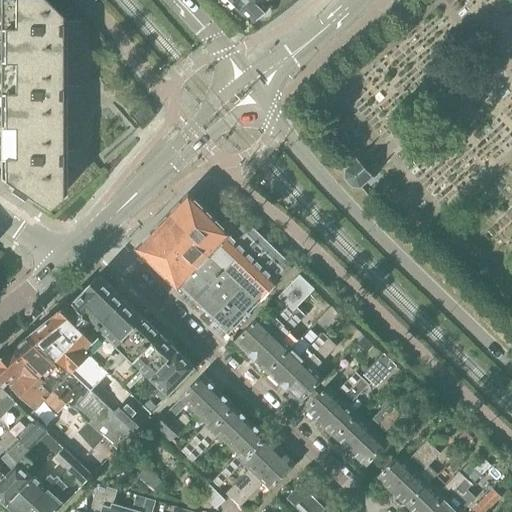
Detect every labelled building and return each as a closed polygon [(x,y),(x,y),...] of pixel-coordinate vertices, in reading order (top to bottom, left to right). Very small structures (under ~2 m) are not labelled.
[(64,19),(44,0),(0,0),(0,179),(10,186),(7,190),(20,199),(23,195),(45,210),(64,194),(64,166),(79,166),(79,151),(64,151),(64,101),(79,101),(79,86),(64,86),(64,36),(79,36),(79,22),(64,22),(64,19)] [(264,1),(265,0),(224,0),(233,8),(237,4),(252,19),(267,4),(264,1)] [(152,115),(144,106),(143,105),(129,117),(139,127),(152,115)] [(373,176),(358,160),(345,170),(345,178),(353,187),(361,187),(373,176)] [(233,236),(190,195),(174,212),(190,227),(189,228),(247,284),(238,294),(221,315),(214,321),(228,334),(294,268),(246,223),(233,236)] [(190,227),(174,212),(146,241),(138,248),(205,312),(214,321),(221,315),(238,294),(247,284),(189,228),(190,227)] [(253,357),(299,309),(297,308),(308,297),(314,290),(315,289),(300,274),(279,297),(288,306),(277,318),(276,318),(270,325),(261,316),(237,341),(253,357)] [(102,330),(135,362),(162,334),(128,303),(129,303),(101,276),(79,298),(75,303),(102,330)] [(314,290),(308,297),(314,302),(320,296),(314,290)] [(142,369),(135,362),(102,330),(75,303),(73,301),(54,317),(110,373),(125,387),(142,369)] [(299,309),(253,357),(268,372),(293,347),(284,339),(291,332),(290,331),(306,316),(299,309)] [(205,312),(200,317),(210,326),(214,321),(205,312)] [(73,374),(74,373),(83,364),(101,382),(110,373),(54,317),(33,333),(72,373),(73,374)] [(72,373),(33,333),(13,348),(25,362),(35,372),(37,370),(46,379),(43,381),(53,391),(54,390),(68,403),(73,408),(76,405),(92,420),(90,423),(91,425),(105,438),(117,449),(134,432),(110,409),(109,407),(74,373),(73,374),(72,373)] [(162,334),(135,362),(142,369),(152,378),(179,351),(162,334)] [(284,387),(330,340),(324,334),(309,349),(309,348),(301,356),(293,347),(268,372),(284,387)] [(374,346),(364,337),(358,345),(368,354),(374,346)] [(330,340),(284,387),(301,403),(325,379),(316,370),(323,363),(322,362),(337,347),(330,340)] [(25,362),(13,348),(0,358),(0,384),(20,404),(31,415),(36,410),(37,410),(46,401),(58,413),(68,403),(54,390),(53,391),(43,381),(46,379),(37,370),(35,372),(25,362)] [(197,367),(179,351),(152,378),(169,395),(197,367)] [(365,376),(376,388),(397,366),(385,355),(365,376)] [(342,400),(362,379),(356,373),(336,393),(329,386),(306,410),(322,424),(344,401),(342,400)] [(196,415),(220,391),(203,375),(169,410),(176,417),(187,406),(196,415)] [(336,438),(359,415),(349,406),(369,385),(362,379),(342,400),(344,401),(322,424),(336,438)] [(0,420),(19,437),(22,440),(31,449),(32,450),(41,441),(48,433),(49,433),(31,415),(20,404),(0,384),(0,420)] [(220,391),(196,415),(206,425),(182,450),(188,456),(236,407),(220,391)] [(110,409),(134,432),(145,420),(125,401),(116,410),(111,405),(109,407),(110,409)] [(359,415),(336,438),(351,452),(373,430),(375,431),(396,410),(388,403),(369,424),(359,415)] [(236,407),(188,456),(194,461),(218,436),(229,446),(252,422),(236,407)] [(373,430),(351,452),(366,467),(389,443),(382,436),(401,416),(396,410),(375,431),(373,430)] [(414,411),(401,425),(410,434),(423,419),(414,411)] [(0,445),(5,451),(19,437),(0,420),(0,445)] [(91,425),(90,423),(89,422),(78,432),(94,449),(105,438),(91,425)] [(252,422),(229,446),(238,455),(213,481),(220,487),(243,464),(268,438),(252,422)] [(171,423),(163,432),(170,438),(172,440),(180,432),(171,423)] [(268,438),(243,464),(249,470),(226,493),(234,500),(281,451),(268,438)] [(21,441),(9,452),(19,463),(27,455),(31,452),(32,450),(31,449),(22,440),(21,441)] [(473,440),(465,448),(468,451),(476,443),(473,440)] [(414,467),(434,447),(427,441),(408,462),(401,455),(378,478),(394,493),(412,474),(416,469),(414,467)] [(60,445),(53,452),(57,456),(64,448),(60,445)] [(408,506),(430,483),(438,474),(429,465),(440,454),(434,447),(414,467),(416,469),(412,474),(394,493),(408,506)] [(68,471),(78,460),(65,448),(64,448),(57,456),(55,458),(68,471)] [(281,451),(234,500),(241,507),(264,484),(271,490),(296,465),(281,451)] [(13,502),(34,480),(35,479),(28,471),(35,462),(38,459),(31,452),(27,455),(19,463),(12,470),(13,470),(6,477),(4,479),(0,482),(0,500),(8,508),(13,502)] [(2,459),(12,470),(19,463),(9,452),(2,459)] [(430,483),(408,506),(413,511),(430,511),(445,497),(447,499),(454,492),(467,479),(482,462),(476,457),(465,468),(465,467),(440,493),(440,492),(430,483)] [(482,462),(467,479),(454,492),(447,499),(445,497),(430,511),(460,511),(475,496),(468,490),(473,485),(492,465),(484,459),(482,462)] [(78,460),(68,471),(66,473),(81,487),(93,475),(78,460)] [(40,485),(34,480),(13,502),(23,511),(28,511),(60,479),(57,476),(55,478),(50,474),(40,485)] [(156,492),(163,483),(154,476),(150,481),(151,488),(156,492)] [(68,486),(60,479),(28,511),(58,511),(63,507),(55,500),(68,486)] [(200,492),(205,497),(217,509),(226,500),(209,483),(200,492)] [(102,511),(109,487),(99,484),(90,511),(83,511),(79,511),(78,511),(102,511)] [(294,492),(314,511),(346,511),(334,501),(326,510),(300,485),(294,492)] [(111,511),(118,490),(109,487),(102,511),(111,511)] [(485,511),(501,496),(494,489),(472,511),(485,511)] [(302,511),(314,511),(294,492),(288,498),(302,511)] [(143,511),(147,498),(137,495),(132,511),(129,511),(123,510),(121,511),(143,511)] [(152,511),(156,501),(147,498),(143,511),(152,511)]
